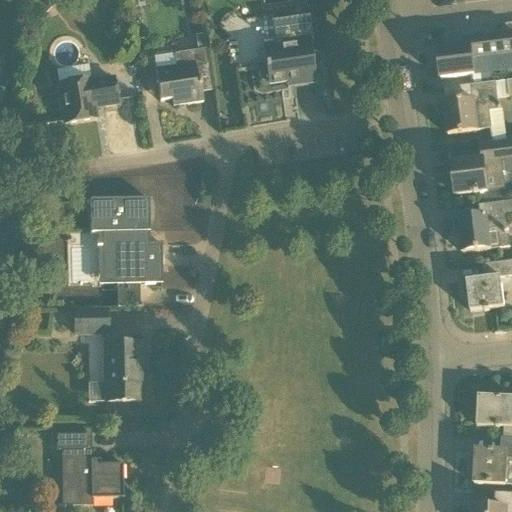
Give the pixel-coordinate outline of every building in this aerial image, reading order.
[(43,17),(59,1),(58,0),(37,0),(32,6),(43,17)] [(311,54),(309,44),(312,44),(308,17),(271,23),(274,45),(262,46),(265,68),(263,68),(259,71),(257,75),(258,80),(260,84),(264,85),(286,82),(286,85),(315,80),(313,70),(315,69),(318,67),(320,63),(319,59),(317,56),(313,54),(311,54)] [(441,80),(472,76),(492,73),(489,57),(503,55),(511,54),(511,33),(464,40),(465,49),(437,52),(441,80)] [(203,104),(202,94),(212,92),(206,50),(198,51),(190,53),(174,55),(176,68),(157,71),(160,103),(172,101),(173,108),(203,104)] [(492,73),(472,76),(473,86),(493,84),(492,73)] [(90,82),(90,80),(58,85),(60,98),(58,99),(60,111),(62,110),(65,125),(96,120),(94,108),(104,106),(104,107),(118,105),(113,79),(90,82)] [(478,131),(490,129),(489,111),(499,111),(497,100),(495,83),(493,84),(473,86),(471,86),(473,101),(444,105),(448,136),(478,132),(478,131)] [(511,160),(511,141),(506,142),(506,141),(492,143),(479,145),(481,161),(452,165),(456,197),(487,193),(487,192),(505,190),(499,162),(511,160)] [(144,245),(143,233),(148,233),(148,200),(90,201),(91,235),(98,234),(99,285),(117,285),(154,284),(154,267),(161,267),(161,245),(144,245)] [(463,254),(491,250),(510,248),(507,228),(506,216),(511,215),(511,201),(481,206),(482,218),(459,221),(463,254)] [(511,276),(511,262),(483,266),(485,280),(466,282),(470,312),(484,311),(484,312),(490,311),(489,310),(504,308),(503,298),(500,279),(511,276)] [(75,336),(107,335),(107,311),(75,311),(75,336)] [(105,385),(105,403),(140,402),(139,345),(104,345),(105,385)] [(511,398),(478,397),(477,427),(496,428),(496,429),(500,429),(500,428),(504,428),(504,439),(511,439),(511,398)] [(91,461),(90,435),(55,436),(56,451),(61,451),(62,507),(57,507),(57,508),(92,507),(92,500),(123,499),(122,465),(100,466),(100,461),(91,461)] [(511,439),(504,439),(502,439),(502,452),(476,451),(474,484),(505,486),(506,460),(511,459),(511,439)] [(511,511),(511,494),(507,494),(506,510),(473,508),(472,511),(511,511)]
